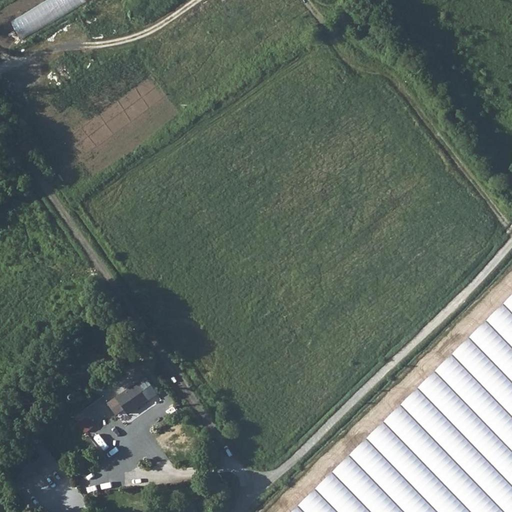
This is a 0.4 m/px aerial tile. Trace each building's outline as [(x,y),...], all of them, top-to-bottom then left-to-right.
[(47,0),(9,21),(20,40),(86,3),(84,0),(47,0)] [(511,511),(511,300),(292,511),(511,511)] [(158,393),(135,363),(105,385),(114,397),(107,402),(116,414),(124,409),(129,414),(158,393)] [(39,449),(20,465),(32,479),(51,463),(39,449)] [(112,477),(123,471),(116,458),(105,465),(112,477)]
